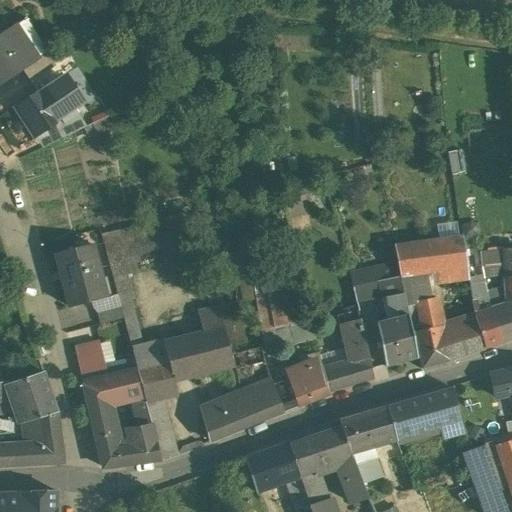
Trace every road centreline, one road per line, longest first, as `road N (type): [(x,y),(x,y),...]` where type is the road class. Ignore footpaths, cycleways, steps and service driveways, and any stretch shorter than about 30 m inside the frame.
road 1 (residential): [(511,355),(332,410),(161,478),(82,484)]
road 2 (residential): [(82,484),(74,429),(0,186)]
road 3 (track): [(511,46),(302,18)]
